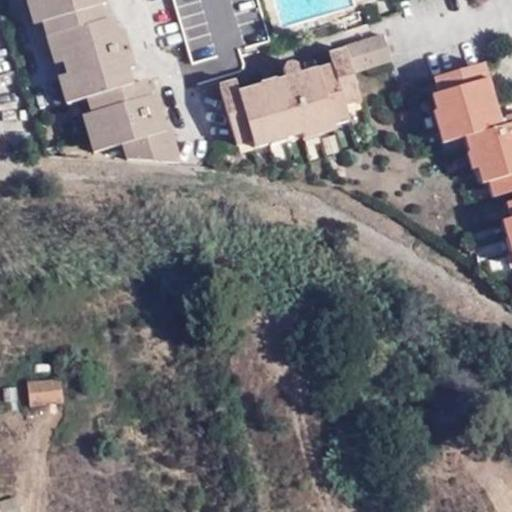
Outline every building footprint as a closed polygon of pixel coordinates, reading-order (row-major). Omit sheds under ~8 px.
[(104,148),(157,157),(180,158),(172,128),(167,129),(161,131),(158,121),(164,119),(160,103),(154,105),(151,95),(146,78),(133,82),(129,68),(126,56),(132,54),(128,40),(121,42),(117,28),(113,14),(104,17),(100,3),(98,0),(38,0),(48,33),(58,31),(77,97),(88,94),(92,109),(104,148)] [(175,0),(192,57),(268,36),(257,0),(175,0)] [(121,42),(128,40),(125,26),(117,28),(121,42)] [(346,43),(353,66),(392,56),(384,28),(346,38),(346,43)] [(330,112),(346,108),(344,101),(343,94),(359,89),(353,66),(346,43),(328,48),(333,66),(241,92),(235,75),(216,81),(232,134),(248,130),(250,135),(264,131),(285,125),(299,121),(301,125),(331,116),(330,112)] [(126,56),(129,68),(136,65),(132,54),(126,56)] [(441,88),(446,107),(441,108),(445,124),(450,138),(464,134),(472,132),(476,147),(472,148),(477,167),(484,165),(488,179),(498,176),(502,190),(511,188),(511,187),(511,119),(494,124),(475,63),(441,72),(445,87),(441,88)] [(445,87),(441,72),(431,75),(436,89),(441,88),(445,87)] [(446,107),(441,88),(436,89),(431,90),(437,109),(441,108),(446,107)] [(344,101),(361,97),(359,89),(343,94),(344,101)] [(154,105),(160,103),(158,93),(151,95),(154,105)] [(332,120),(349,116),(346,108),(330,112),(331,116),(332,120)] [(437,109),(432,110),(437,126),(445,124),(441,108),(437,109)] [(95,147),(104,148),(92,109),(84,112),(95,147)] [(301,125),(302,129),(304,134),(333,126),(332,120),(331,116),(301,125)] [(161,131),(167,129),(164,119),(158,121),(161,131)] [(301,125),(299,121),(285,125),(287,133),(302,129),(301,125)] [(445,124),(437,126),(440,140),(450,138),(445,124)] [(287,133),(285,125),(264,131),(267,139),(268,142),(288,137),(287,133)] [(248,130),(232,134),(235,143),(251,139),(250,135),(248,130)] [(251,139),(252,143),(267,139),(264,131),(250,135),(251,139)] [(472,132),(464,134),(469,149),(472,148),(476,147),(472,132)] [(464,150),(471,169),(477,167),(472,148),(469,149),(464,150)] [(477,167),(481,181),(488,179),(484,165),(477,167)] [(502,190),(498,176),(488,179),(492,193),(502,190)] [(506,233),(511,232),(511,215),(509,216),(502,218),(506,233)] [(82,388),(101,386),(99,367),(73,370),(75,389),(82,388)] [(33,384),(27,385),(29,406),(63,401),(61,381),(33,384)]
